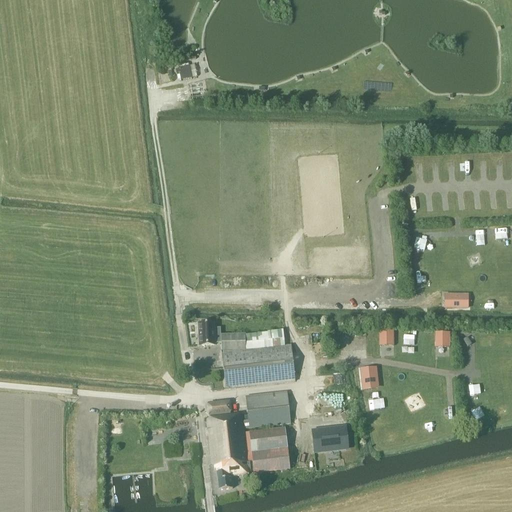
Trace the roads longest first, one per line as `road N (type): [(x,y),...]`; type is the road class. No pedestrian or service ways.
road 1 (track): [(151,90),(175,298)]
road 2 (unknown): [(175,298),(276,299),(304,386)]
road 3 (track): [(209,511),(198,409),(187,393)]
